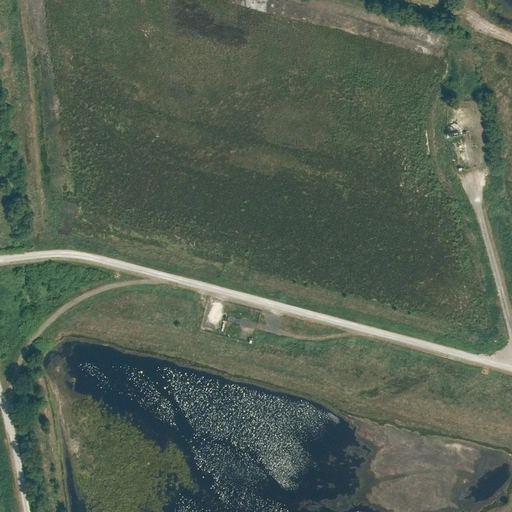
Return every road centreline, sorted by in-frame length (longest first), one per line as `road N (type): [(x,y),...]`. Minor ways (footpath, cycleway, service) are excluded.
road 1 (track): [(0,259),(62,254),(130,265),(511,368)]
road 2 (track): [(173,277),(77,301),(25,350),(7,418),(24,511)]
road 3 (track): [(511,329),(467,140)]
road 4 (track): [(358,327),(307,338),(235,319)]
